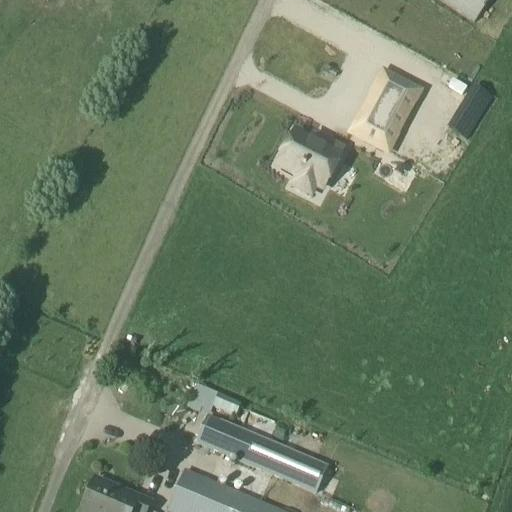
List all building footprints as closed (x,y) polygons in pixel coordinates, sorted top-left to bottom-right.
[(294,34),(324,47),(344,0),(295,0),(288,19),(298,24),(294,34)] [(366,0),(354,27),(373,36),(390,0),(366,0)] [(433,0),(474,26),(491,0),(433,0)] [(405,120),(418,94),(382,75),(369,101),(405,120)] [(395,137),(359,118),(350,136),(386,155),(395,137)] [(321,190),(342,151),(327,144),(323,151),(296,136),(279,168),(300,179),(296,187),(310,195),(315,187),(321,190)] [(199,418),(206,394),(194,391),(187,414),(199,418)] [(217,396),(212,408),(236,418),(241,406),(217,396)] [(208,418),(197,445),(316,496),(327,469),(208,418)] [(276,511),(185,473),(168,511),(276,511)] [(94,482),(81,511),(147,511),(150,505),(94,482)]
